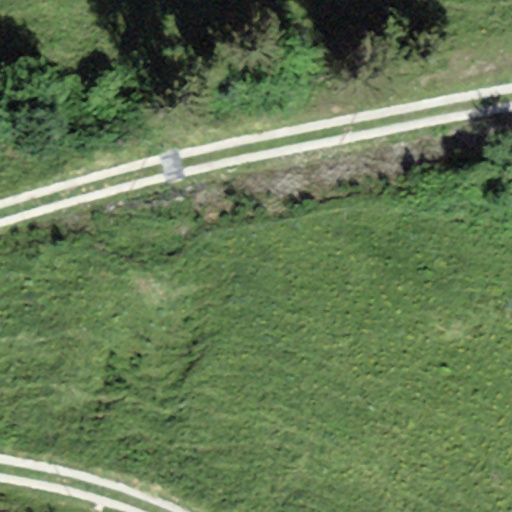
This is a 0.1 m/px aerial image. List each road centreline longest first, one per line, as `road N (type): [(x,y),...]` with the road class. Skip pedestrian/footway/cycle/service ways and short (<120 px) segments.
road 1 (track): [(511,98),(161,171),(0,216)]
road 2 (track): [(0,472),(121,497),(155,511)]
